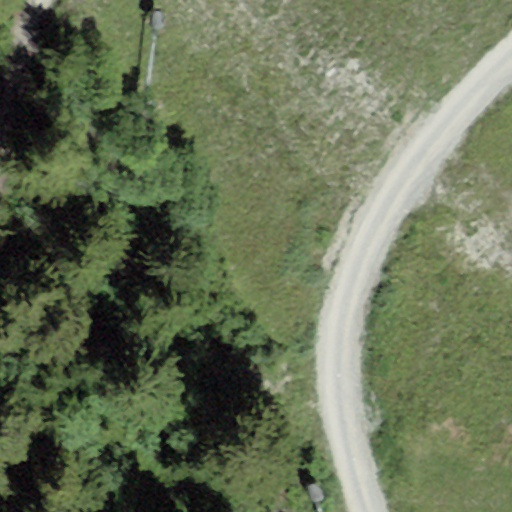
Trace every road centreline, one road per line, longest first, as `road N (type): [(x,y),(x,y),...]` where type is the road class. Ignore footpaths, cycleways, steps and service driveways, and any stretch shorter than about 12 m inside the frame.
road 1 (track): [(377,511),(358,420),(358,317),(420,193),(511,98)]
road 2 (track): [(0,171),(31,31),(53,0)]
